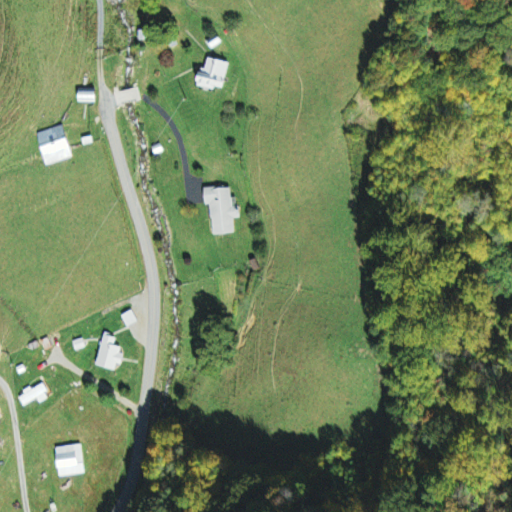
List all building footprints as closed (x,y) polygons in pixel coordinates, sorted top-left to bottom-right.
[(199,86),(224,92),(231,64),(210,58),(207,69),(203,68),(199,86)] [(48,167),(75,158),(65,126),(38,134),(48,167)] [(206,190),(207,206),(212,206),(215,236),(237,234),(235,219),(242,219),(241,209),(234,210),(232,187),(206,190)] [(129,328),(139,323),(134,311),(123,316),(129,328)] [(117,339),(104,336),(98,368),(120,372),(124,349),(116,347),(117,339)] [(20,397),(26,407),(39,399),(42,404),(52,399),(44,384),(20,397)] [(60,478),(86,476),(83,446),(57,448),(60,478)]
